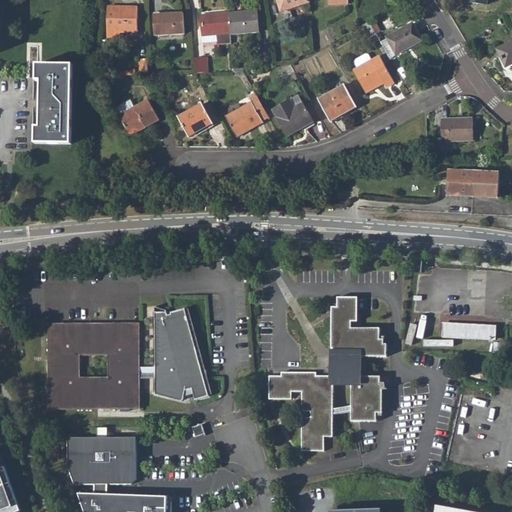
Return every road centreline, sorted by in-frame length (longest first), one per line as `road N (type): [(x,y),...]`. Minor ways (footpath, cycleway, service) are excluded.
road 1 (tertiary): [(124,229),(274,229),(511,245)]
road 2 (residential): [(473,76),(318,154),(186,166)]
road 3 (tertiary): [(0,250),(124,229)]
road 4 (tertiary): [(124,229),(0,235)]
